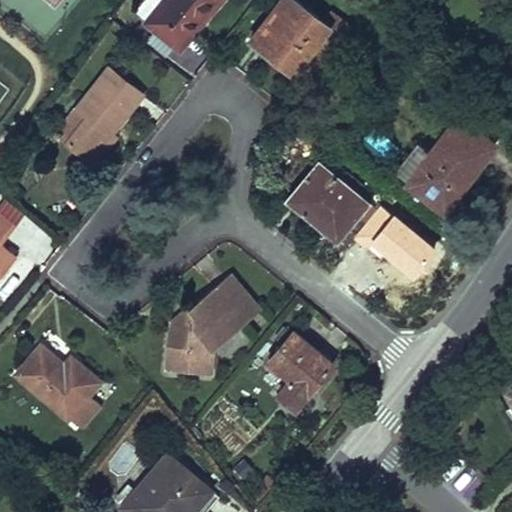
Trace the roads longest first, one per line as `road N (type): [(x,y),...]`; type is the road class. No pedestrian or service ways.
road 1 (residential): [(227,207),(252,126),(248,108),(238,94),(217,89),(191,103),(85,238),(78,262),(82,280),(100,290),(144,282)]
road 2 (residential): [(420,364),(227,207)]
road 3 (tertiary): [(420,364),(511,243)]
